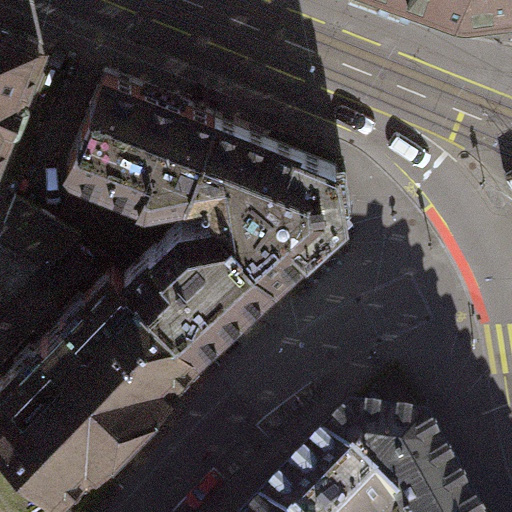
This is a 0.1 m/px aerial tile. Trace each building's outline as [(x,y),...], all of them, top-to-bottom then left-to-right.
[(0,138),(10,114),(17,117),(29,88),(22,85),(40,39),(0,23),(0,138)] [(146,191),(186,183),(215,109),(106,66),(69,155),(74,162),(146,191)] [(337,157),(215,109),(186,183),(214,178),(220,211),(274,270),(344,207),(337,157)] [(83,231),(15,191),(4,219),(6,220),(0,235),(0,237),(45,267),(59,252),(61,254),(83,231)] [(126,270),(199,340),(274,270),(220,211),(183,217),(126,270)] [(168,372),(199,340),(126,270),(125,272),(115,263),(0,381),(0,434),(55,488),(93,450),(103,449),(115,438),(115,427),(145,395),(156,395),(167,383),(168,372)] [(353,441),(324,469),(368,511),(459,511),(424,451),(353,441)] [(368,511),(324,469),(282,511),(368,511)]
